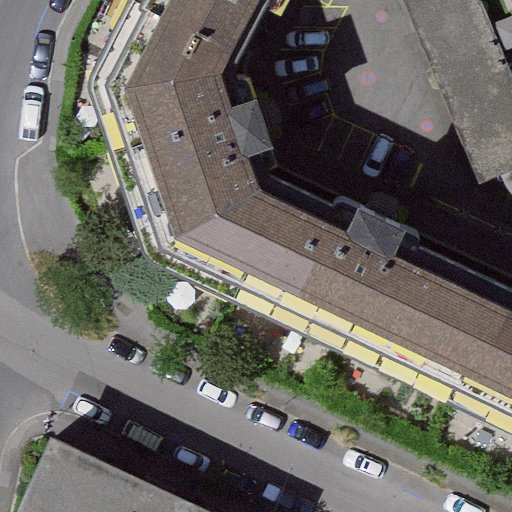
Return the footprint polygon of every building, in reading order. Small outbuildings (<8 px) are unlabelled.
[(235,44),(150,0),(139,0),(96,83),(156,257),(264,194),(249,153),(275,144),(262,106),(236,113),(221,70),(235,44)] [(257,0),(150,0),(235,44),(257,0)] [(511,45),(493,0),(417,0),(494,185),(511,177),(511,45)] [(264,194),(156,257),(437,389),(479,295),(402,259),(411,234),(374,217),(362,242),(264,194)] [(511,310),(479,295),(437,389),(511,424),(511,310)] [(208,511),(60,444),(28,511),(208,511)]
